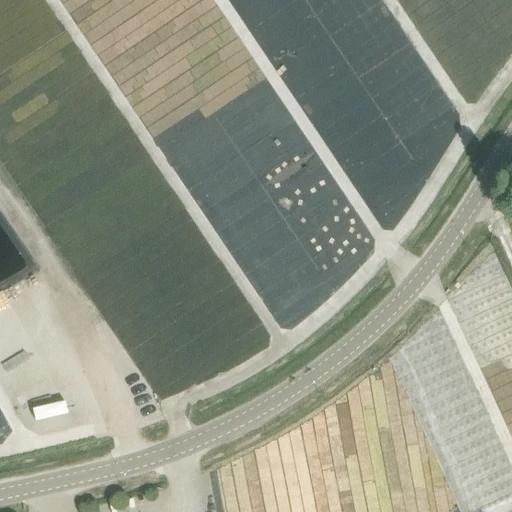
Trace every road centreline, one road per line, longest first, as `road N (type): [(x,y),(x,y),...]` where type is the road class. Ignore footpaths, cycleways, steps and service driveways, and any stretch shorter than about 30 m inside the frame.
road 1 (tertiary): [(0,494),(140,462),(204,438),(336,358),(416,280),(511,146)]
road 2 (track): [(0,184),(77,323),(140,462)]
